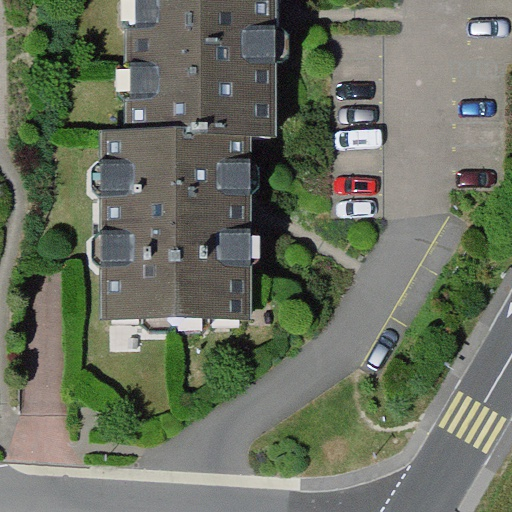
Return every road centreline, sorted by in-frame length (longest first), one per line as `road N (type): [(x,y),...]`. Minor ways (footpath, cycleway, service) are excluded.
road 1 (residential): [(0,501),(214,511)]
road 2 (tertiary): [(511,350),(415,511)]
